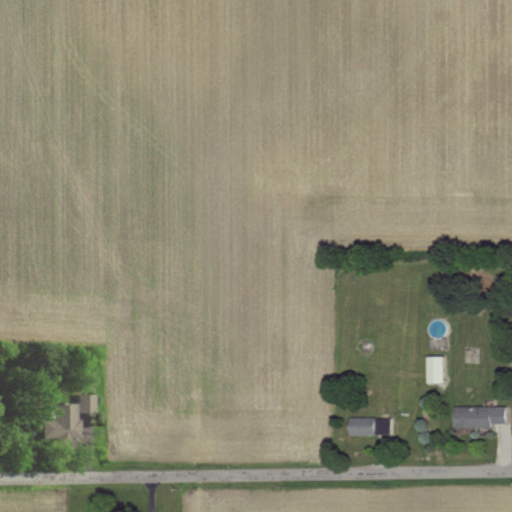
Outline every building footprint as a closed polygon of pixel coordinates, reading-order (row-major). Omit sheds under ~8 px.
[(433,357),(433,383),(449,383),(449,357),(433,357)] [(78,412),(94,411),(94,394),(77,395),(78,412)] [(54,425),(73,425),(74,405),(55,404),(54,425)] [(511,424),(511,408),(461,408),(461,428),(482,428),(482,424),(511,424)] [(366,435),(378,436),(379,420),(367,419),(366,435)]
